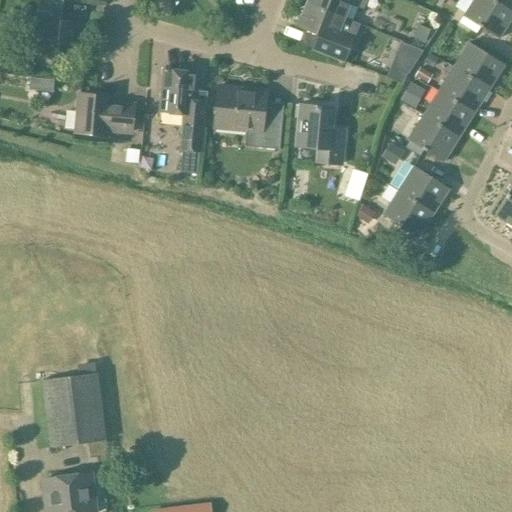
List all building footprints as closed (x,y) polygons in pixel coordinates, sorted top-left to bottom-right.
[(307,0),(307,2),(343,16),(348,5),(349,6),(349,4),(363,9),(366,0),(307,0)] [(499,39),(511,17),(511,12),(491,0),(473,0),(463,16),(499,39)] [(511,0),(491,0),(511,12),(511,0)] [(343,16),(307,2),(305,7),(297,26),(323,37),(318,50),(317,51),(344,61),(354,37),(359,24),(343,18),(343,16)] [(85,23),(78,22),(61,20),(62,13),(37,11),(34,50),(58,52),(59,45),(76,46),(82,47),(85,23)] [(414,38),(425,43),(431,31),(419,26),(414,38)] [(453,68),(489,90),(504,66),(469,43),(453,68)] [(437,59),(435,57),(429,53),(426,56),(423,62),(431,68),(437,59)] [(419,67),(415,74),(424,80),(427,82),(432,76),(428,73),(419,67)] [(474,114),(489,90),(453,68),(438,92),(474,114)] [(163,71),(160,111),(183,114),(182,126),(179,149),(183,149),(180,171),(197,173),(199,151),(201,151),(203,128),(206,103),(193,100),(196,74),(187,73),(163,71)] [(56,88),(56,79),(31,78),(31,87),(56,88)] [(421,88),(410,82),(401,100),(412,106),(421,88)] [(214,128),(256,132),(254,147),(279,150),(282,122),(263,120),(265,91),(218,87),(214,128)] [(423,115),(423,116),(458,138),(459,137),(474,114),(438,92),(430,104),(423,115)] [(131,133),(134,104),(110,102),(110,97),(80,95),(77,132),(106,135),(107,131),(131,133)] [(343,166),(347,129),(332,127),(333,108),(300,105),(296,146),(316,148),(315,164),(343,166)] [(443,163),(458,138),(423,116),(407,140),(443,163)] [(390,143),(382,156),(393,163),(401,150),(390,143)] [(127,160),(138,161),(139,150),(128,149),(127,160)] [(398,191),(433,214),(449,189),(413,166),(398,191)] [(359,201),(368,175),(353,170),(344,196),(359,201)] [(511,186),(494,214),(511,225),(511,186)] [(418,238),(433,214),(398,191),(382,215),(418,238)] [(363,204),(356,214),(366,220),(372,210),(363,204)] [(50,448),(106,441),(98,373),(41,380),(50,448)] [(46,511),(95,511),(91,474),(43,479),(46,511)]
